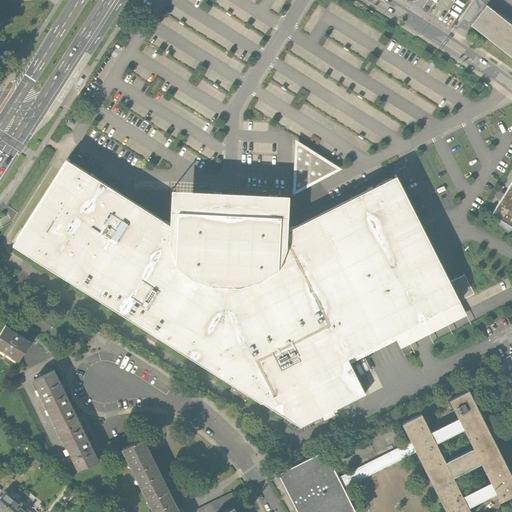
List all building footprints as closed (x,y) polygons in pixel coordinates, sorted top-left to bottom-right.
[(440,0),(436,7),(453,18),(464,0),(440,0)] [(471,25),(511,57),(511,25),(487,6),(471,25)] [(316,18),(322,22),(329,10),(323,7),(318,18),(313,15),(305,28),(309,31),(316,18)] [(267,22),(254,14),(250,20),(264,27),(267,22)] [(332,31),(337,34),(335,38),(339,40),(341,37),(346,39),(349,34),(332,24),(326,33),(330,35),(332,31)] [(359,56),(367,45),(353,36),(346,47),(359,56)] [(327,37),(321,47),(328,50),(333,41),(327,37)] [(401,82),(413,88),(419,78),(407,71),(401,82)] [(448,72),(445,77),(458,84),(461,78),(448,72)] [(472,100),(463,92),(466,88),(462,85),(455,94),(468,104),(472,100)] [(437,97),(439,92),(433,89),(429,98),(437,102),(439,98),(437,97)] [(386,107),(396,112),(398,108),(388,103),(386,107)] [(428,103),(424,110),(433,116),(437,109),(428,103)] [(378,122),(381,117),(371,112),(368,117),(378,122)] [(387,129),(398,135),(404,124),(393,118),(387,129)] [(340,169),(297,141),(295,190),(340,169)] [(173,227),(69,162),(14,247),(303,429),(367,396),(351,365),(396,343),(399,349),(468,315),(461,300),(474,293),(465,276),(451,282),(398,178),(290,231),(292,196),(233,193),(174,190),(173,227)] [(511,181),(489,219),(511,233),(511,181)] [(503,289),(511,286),(508,279),(500,282),(503,289)] [(6,327),(0,335),(0,350),(18,362),(30,343),(6,327)] [(54,371),(35,381),(79,471),(99,461),(93,449),(79,421),(62,388),(54,371)] [(511,484),(467,394),(448,404),(456,420),(462,432),(470,449),(479,467),(489,487),(494,498),(499,507),(511,500),(511,484)] [(418,418),(398,429),(405,444),(413,460),(439,511),(464,511),(460,501),(450,482),(441,464),(433,447),(427,435),(418,418)] [(456,420),(427,435),(433,447),(462,432),(456,420)] [(108,456),(122,449),(142,440),(146,438),(141,427),(103,446),(108,456)] [(142,440),(122,449),(152,511),(177,511),(163,483),(148,451),(142,440)] [(405,444),(334,476),(342,492),(413,460),(405,444)] [(470,449),(441,464),(450,482),(479,467),(470,449)] [(283,473),(300,511),(350,511),(342,492),(334,476),(324,454),(283,473)] [(489,487),(460,501),(464,511),(494,498),(489,487)] [(0,498),(0,511),(1,511),(13,499),(5,492),(0,498)] [(197,511),(224,511),(234,507),(238,506),(232,493),(197,510),(197,511)] [(1,511),(14,511),(20,505),(13,499),(1,511)]
